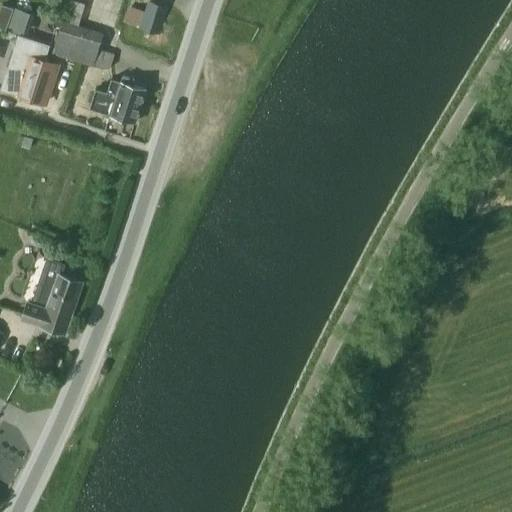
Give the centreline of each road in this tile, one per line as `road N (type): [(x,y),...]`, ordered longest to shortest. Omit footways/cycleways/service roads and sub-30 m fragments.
road 1 (secondary): [(22,511),(93,349),(212,0)]
road 2 (unclassified): [(261,511),(375,259),(511,35)]
